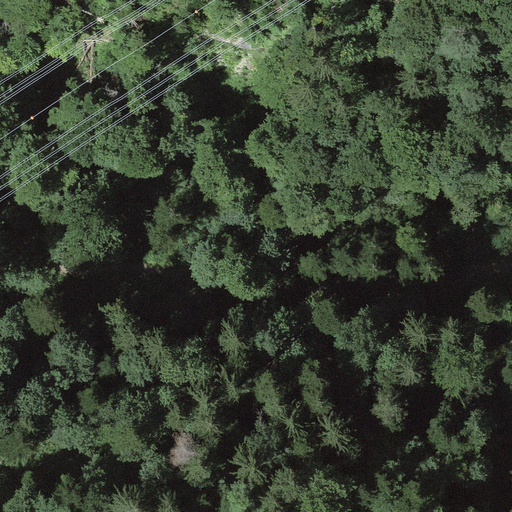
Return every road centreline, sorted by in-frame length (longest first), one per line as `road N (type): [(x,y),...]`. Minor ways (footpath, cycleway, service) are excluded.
road 1 (track): [(345,232),(0,210)]
road 2 (track): [(345,232),(120,411)]
road 3 (track): [(345,232),(461,264),(511,263)]
